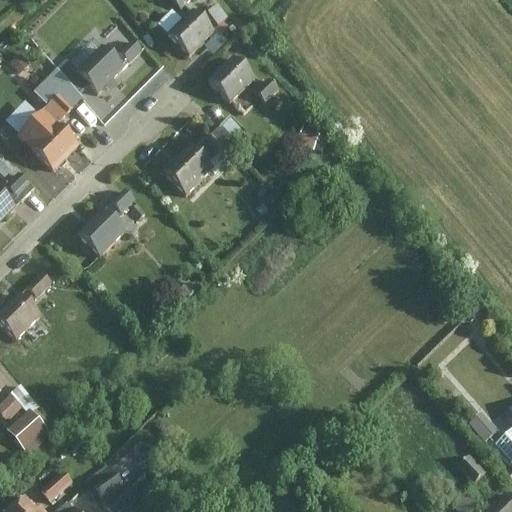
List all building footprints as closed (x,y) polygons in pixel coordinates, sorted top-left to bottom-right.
[(189,0),(167,0),(163,5),(174,15),(189,0)] [(222,5),(213,11),(222,25),(232,19),(222,5)] [(183,62),(208,33),(187,14),(161,43),(183,62)] [(136,58),(125,46),(114,57),(125,68),(136,58)] [(120,74),(98,55),(73,84),(95,103),(120,74)] [(250,83),(223,58),(198,85),(225,110),(250,83)] [(67,113),(53,101),(40,116),(54,128),(67,113)] [(325,152),(332,136),(307,126),(301,142),(325,152)] [(51,180),(76,152),(51,129),(25,156),(51,180)] [(206,178),(179,151),(149,180),(176,208),(206,178)] [(128,207),(114,193),(100,207),(114,220),(128,207)] [(0,225),(11,215),(0,203),(0,225)] [(115,238),(89,213),(64,239),(91,264),(115,238)] [(49,287),(38,276),(20,293),(31,305),(49,287)] [(35,323),(11,297),(0,307),(0,339),(8,348),(35,323)] [(46,436),(25,414),(1,437),(22,459),(46,436)] [(485,415),(474,425),(489,442),(500,432),(485,415)] [(461,468),(479,486),(491,474),(474,456),(461,468)] [(94,487),(118,511),(135,495),(111,470),(94,487)] [(71,491),(61,481),(40,501),(50,511),(71,491)] [(462,511),(473,511),(482,506),(473,494),(458,504),(462,511)] [(511,511),(511,509),(497,495),(479,511),(511,511)]
